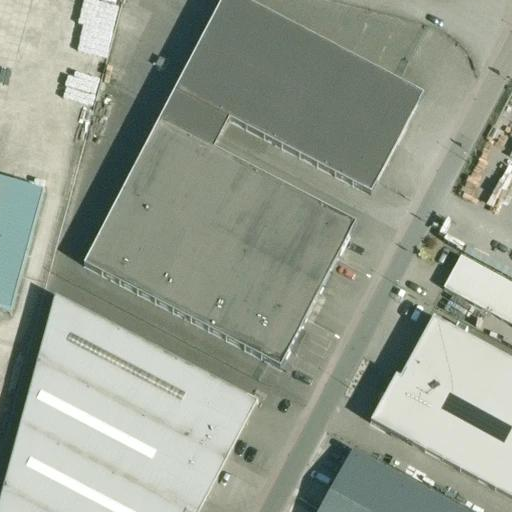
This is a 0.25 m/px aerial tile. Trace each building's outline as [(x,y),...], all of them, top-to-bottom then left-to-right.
[(229,122),(371,196),(423,97),(239,0),(224,0),(167,109),(221,137),(229,122)] [(84,268),(281,370),(351,236),(346,220),(214,151),(221,137),(167,109),(84,268)] [(0,181),(0,310),(11,313),(43,193),(0,181)] [(511,327),(511,286),(461,259),(444,290),(511,327)] [(38,364),(227,462),(258,404),(56,298),(38,364)] [(511,500),(511,362),(434,320),(400,381),(396,379),(372,424),(511,500)] [(167,511),(188,511),(198,494),(207,497),(227,462),(38,364),(19,437),(167,511)] [(167,511),(19,437),(2,501),(25,511),(167,511)] [(456,511),(355,457),(325,511),(456,511)] [(25,511),(2,501),(0,508),(0,511),(25,511)]
